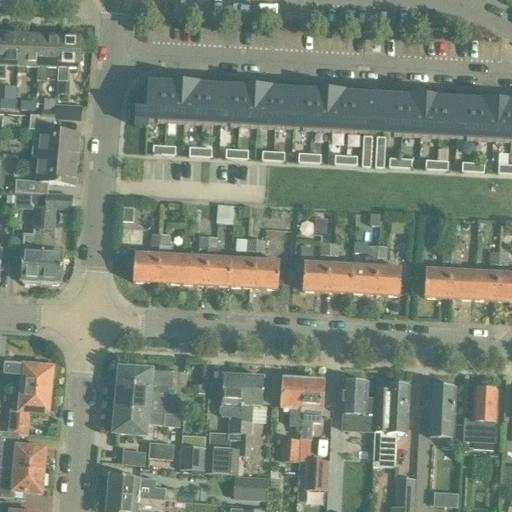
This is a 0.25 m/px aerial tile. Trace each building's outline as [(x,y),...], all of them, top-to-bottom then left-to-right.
[(16,68),(18,37),(0,36),(0,81),(5,82),(5,68),(16,68)] [(18,37),(16,68),(17,68),(16,75),(25,76),(26,69),(36,69),(38,38),(18,37)] [(59,39),(38,38),(36,69),(36,81),(46,82),(47,70),(57,70),(59,39)] [(80,40),(59,39),(57,70),(56,84),(67,84),(68,71),(78,72),(80,40)] [(511,106),(507,106),(507,105),(482,103),(482,105),(435,102),(435,101),(409,99),(409,100),(386,99),(386,98),(385,98),(385,100),(368,99),(368,97),(367,97),(367,98),(344,97),(344,95),(318,94),(318,95),(271,93),(271,91),(246,90),(246,91),(199,89),(199,87),(173,86),(173,87),(148,86),(147,115),(135,114),(135,129),(147,130),(147,123),(156,124),(156,125),(211,128),(211,127),(229,128),(229,129),(283,132),(283,131),(302,132),(302,133),(356,136),(356,135),(366,135),(366,134),(383,135),(383,136),(393,137),(393,138),(447,141),(447,140),(465,141),(465,142),(511,144),(511,106)] [(0,111),(15,112),(15,111),(15,102),(0,101),(0,111)] [(35,113),(35,112),(36,103),(20,102),(19,112),(35,113)] [(55,113),(55,122),(80,124),(81,110),(55,108),(55,113)] [(41,120),(53,121),(55,122),(55,113),(42,112),(41,118),(41,120)] [(32,158),(36,158),(77,162),(79,137),(52,134),(53,121),(41,120),(41,118),(28,117),(27,130),(33,131),(33,140),(32,158)] [(372,140),(363,139),(361,170),(370,170),(372,140)] [(375,170),(383,171),(385,141),(377,140),(375,170)] [(153,149),(152,157),(163,158),(164,150),(153,149)] [(163,158),(175,158),(175,150),(164,150),(163,158)] [(200,160),(200,152),(189,151),(189,159),(200,160)] [(200,152),(200,160),(211,160),(211,152),(200,152)] [(236,162),(237,153),(226,152),(225,161),(236,162)] [(237,153),(236,162),(247,162),(248,154),(237,153)] [(262,154),(262,163),(273,164),(273,155),(262,154)] [(284,164),(284,156),(273,155),(273,164),(284,164)] [(298,157),(298,165),(309,166),(309,158),(298,157)] [(309,166),(320,166),(320,158),(309,158),(309,166)] [(31,196),(45,197),(47,197),(47,186),(74,188),(76,162),(36,159),(34,184),(15,182),(14,195),(31,196)] [(345,168),(346,160),(335,159),(334,167),(345,168)] [(357,160),(346,160),(345,168),(356,168),(357,160)] [(389,162),(389,170),(400,171),(400,163),(389,162)] [(400,163),(400,171),(411,171),(411,163),(400,163)] [(425,172),(436,173),(437,165),(426,164),(425,172)] [(448,165),(437,165),(436,173),(447,173),(448,165)] [(461,174),(472,175),(473,167),(462,166),(461,174)] [(484,167),(473,167),(472,175),(484,175),(484,167)] [(498,168),(498,176),(509,177),(509,169),(498,168)] [(511,215),(511,190),(495,190),(494,215),(511,215)] [(20,284),(40,285),(42,252),(44,210),(45,197),(31,196),(31,204),(34,210),(32,232),(31,232),(31,237),(24,237),(23,254),(22,254),(20,284)] [(45,197),(44,210),(42,252),(40,285),(60,286),(62,256),(53,242),(55,212),(71,213),(72,199),(47,197),(45,197)] [(219,212),(218,232),(236,232),(237,213),(219,212)] [(128,238),(125,283),(286,292),(288,273),(304,274),(303,284),(414,290),(413,299),(511,304),(511,259),(416,254),(417,229),(291,222),(289,246),(128,238)] [(23,378),(21,392),(50,394),(52,380),(55,380),(56,368),(42,366),(42,369),(34,369),(34,365),(5,363),(4,376),(23,378)] [(117,387),(149,389),(149,395),(165,396),(172,397),(173,374),(119,371),(117,387)] [(243,379),(223,378),(220,420),(227,420),(226,443),(239,444),(239,438),(243,379)] [(250,439),(251,410),(261,410),(263,381),(243,379),(239,438),(250,439)] [(188,398),(184,381),(175,383),(179,400),(188,398)] [(295,429),(295,434),(299,434),(303,382),(283,381),(281,412),(290,412),(289,428),(295,429)] [(303,382),(299,434),(299,443),(311,443),(312,430),(312,425),(320,426),(323,384),(303,382)] [(367,386),(343,385),(340,434),(374,436),(375,403),(366,402),(367,386)] [(149,389),(117,387),(115,412),(163,416),(165,396),(149,395),(149,389)] [(204,396),(204,388),(192,387),(191,395),(204,396)] [(403,428),(407,428),(409,389),(387,388),(386,403),(375,403),(374,436),(374,438),(373,446),(396,447),(402,447),(403,428)] [(438,428),(452,429),(454,391),(430,390),(428,442),(438,442),(438,428)] [(10,404),(7,436),(27,438),(29,415),(48,417),(50,394),(21,392),(20,405),(10,404)] [(496,394),(475,393),(473,421),(463,420),(461,445),(494,446),(496,423),(494,423),(496,394)] [(179,417),(163,416),(115,412),(113,436),(146,439),(146,428),(178,430),(179,417)] [(0,470),(43,474),(45,451),(11,448),(12,437),(0,435),(0,470)] [(239,444),(239,452),(238,459),(249,460),(250,439),(239,438),(239,444)] [(297,466),(299,443),(282,442),(280,464),(297,466)] [(148,461),(172,464),(173,448),(149,446),(148,461)] [(177,473),(203,474),(205,451),(178,450),(177,473)] [(205,451),(203,474),(203,477),(238,478),(238,459),(239,452),(205,450),(205,451)] [(426,457),(430,481),(440,480),(436,455),(426,457)] [(305,463),(304,493),(325,494),(327,464),(305,463)] [(511,469),(504,469),(503,495),(511,495),(511,469)] [(41,497),(43,474),(0,470),(0,499),(12,501),(12,495),(41,497)] [(140,481),(109,478),(107,498),(165,503),(176,504),(177,493),(155,491),(156,483),(140,481)] [(249,481),(248,502),(265,503),(266,482),(249,481)] [(396,482),(395,511),(390,510),(390,511),(412,511),(414,483),(396,482)] [(473,503),(487,504),(488,484),(474,483),(473,503)] [(178,494),(177,503),(193,505),(194,496),(178,494)] [(456,497),(435,496),(434,508),(455,509),(456,497)] [(163,511),(165,503),(107,498),(106,511),(136,511),(137,511),(142,511),(163,511)]
